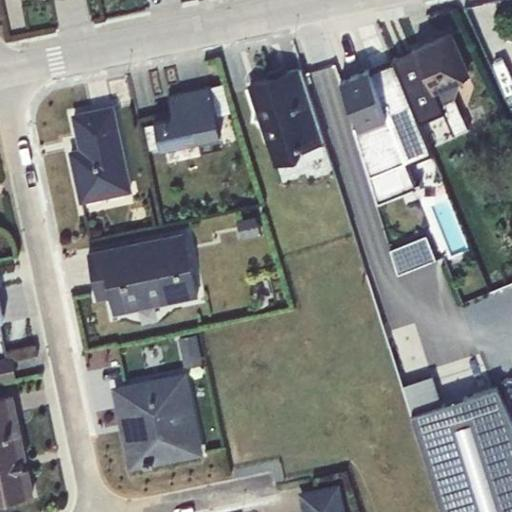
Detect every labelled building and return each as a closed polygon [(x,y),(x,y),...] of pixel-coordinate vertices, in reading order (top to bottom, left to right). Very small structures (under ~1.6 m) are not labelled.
[(449,32),(416,46),(417,48),(396,57),(397,61),(421,120),(445,111),(454,132),(468,127),(454,96),(463,76),(467,74),(449,32)] [(421,120),(397,61),(370,72),(368,67),(340,79),(357,125),(354,126),(378,203),(417,186),(406,161),(433,150),(421,120)] [(282,65),(266,70),(268,76),(249,82),(275,164),(298,157),(302,148),(324,141),(301,65),(284,71),(282,65)] [(223,82),(209,85),(215,115),(231,112),(223,82)] [(150,148),(219,134),(215,115),(209,85),(168,93),(171,109),(153,113),(155,122),(145,124),(150,148)] [(112,105),(74,114),(81,148),(71,150),(81,199),(131,189),(112,105)] [(256,215),(237,218),(240,238),(260,234),(256,215)] [(186,233),(87,254),(96,296),(110,293),(113,311),(198,294),(186,233)] [(427,234),(391,248),(398,273),(436,258),(427,234)] [(196,333),(178,337),(185,366),(202,362),(196,333)] [(12,359),(0,360),(0,376),(15,373),(12,359)] [(132,465),(200,451),(183,372),(115,387),(132,465)] [(442,511),(511,511),(511,421),(497,389),(442,406),(432,374),(402,383),(442,511)] [(24,457),(10,392),(0,394),(0,500),(31,493),(26,466),(24,467),(22,458),(24,457)] [(305,511),(345,511),(340,485),(302,493),(305,511)]
